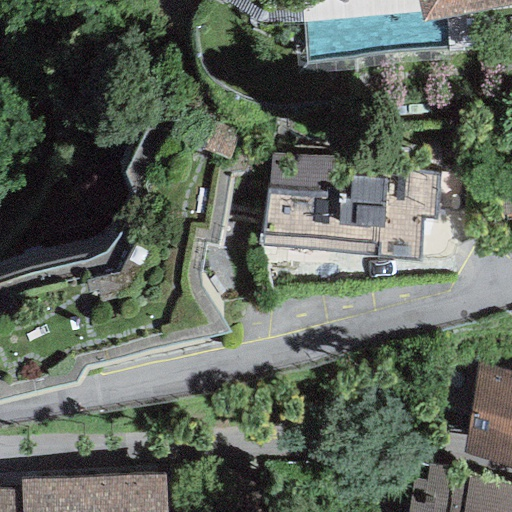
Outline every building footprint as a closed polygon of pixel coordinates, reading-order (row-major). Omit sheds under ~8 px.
[(511,3),(511,0),(417,0),(422,20),(511,3)] [(0,284),(0,399),(77,382),(86,368),(229,330),(199,286),(197,279),(199,271),(204,245),(219,247),(231,175),(238,173),(243,171),(247,160),(247,153),(246,142),(244,139),(245,125),(160,99),(122,173),(134,208),(109,250),(80,263),(0,284)] [(385,162),(268,153),(260,249),(419,261),(422,220),(434,221),(438,173),(384,169),(385,162)] [(511,159),(501,160),(505,218),(511,217),(511,159)] [(511,371),(477,365),(461,455),(511,464),(511,371)] [(477,471),(428,463),(425,481),(411,479),(405,511),(511,511),(511,485),(475,480),(477,471)] [(20,490),(0,490),(0,511),(165,511),(164,476),(20,482),(20,490)]
